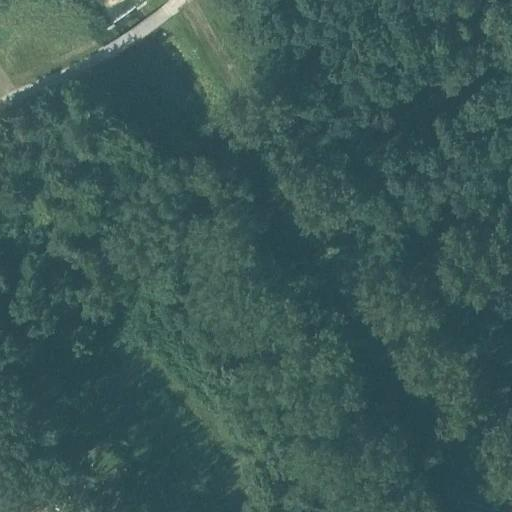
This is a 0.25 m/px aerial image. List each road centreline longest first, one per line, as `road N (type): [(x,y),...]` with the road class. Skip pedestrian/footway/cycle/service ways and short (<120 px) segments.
road 1 (track): [(511,458),(186,0)]
road 2 (track): [(0,105),(106,54),(179,0)]
